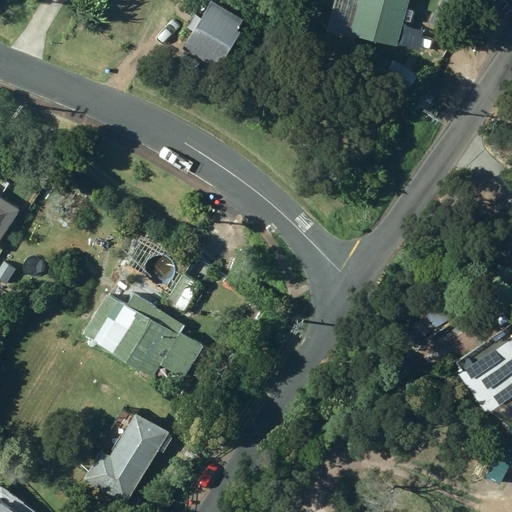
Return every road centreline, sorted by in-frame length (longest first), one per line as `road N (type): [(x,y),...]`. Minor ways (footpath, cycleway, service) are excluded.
road 1 (residential): [(0,60),(193,139),(252,181),(351,290)]
road 2 (residential): [(351,290),(511,47)]
road 3 (residential): [(212,511),(351,290)]
